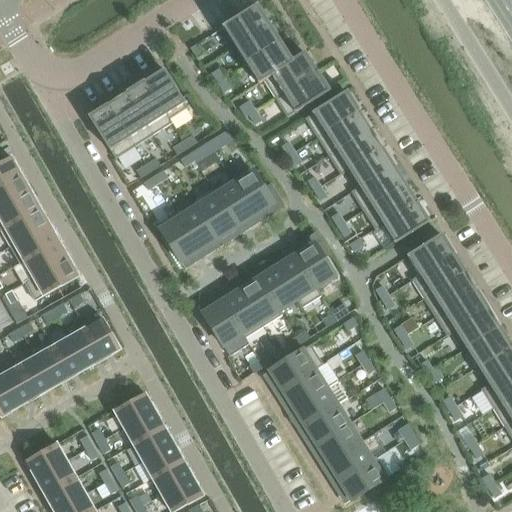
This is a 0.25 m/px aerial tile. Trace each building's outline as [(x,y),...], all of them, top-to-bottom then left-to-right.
[(235,48),(269,27),(257,8),(223,29),(235,48)] [(281,45),(269,27),(235,48),(247,67),(281,45)] [(204,55),(197,45),(190,50),(197,60),(204,55)] [(292,63),(281,45),(247,67),(259,86),(264,82),(293,64),(292,63)] [(275,100),(317,73),(305,54),(292,63),(293,64),(264,82),(275,100)] [(188,109),(164,71),(145,83),(171,125),(172,125),(169,121),(188,109)] [(225,80),(218,71),(212,75),(218,85),(225,80)] [(287,119),(329,92),(317,73),(275,100),(287,119)] [(231,90),(225,80),(218,85),(224,95),(231,90)] [(171,125),(145,83),(126,95),(153,137),(171,125)] [(317,139),(359,113),(347,94),(305,120),(317,139)] [(153,137),(126,95),(108,106),(135,148),(153,137)] [(249,102),(239,109),(245,119),(255,112),(249,102)] [(135,148),(108,106),(89,118),(116,160),(135,148)] [(255,112),(245,119),(249,117),(255,126),(262,122),(255,112)] [(368,133),(371,131),(359,113),(317,139),(329,158),(368,133)] [(380,151),(382,149),(371,131),(368,133),(329,158),(340,176),(380,151)] [(213,151),(232,139),(225,134),(209,144),(213,151)] [(193,137),(182,144),(187,150),(197,144),(193,137)] [(288,158),(294,154),(288,143),(281,148),(288,158)] [(182,144),(172,150),(177,157),(187,150),(182,144)] [(195,162),(213,151),(209,144),(190,156),(195,162)] [(394,168),(382,149),(380,151),(340,176),(341,177),(349,172),(359,188),(351,193),(352,194),(394,168)] [(294,168),(301,164),(294,154),(288,158),(294,168)] [(195,162),(190,156),(180,162),(185,169),(195,162)] [(11,158),(0,164),(0,188),(21,176),(11,158)] [(156,160),(146,167),(150,173),(160,167),(156,160)] [(146,167),(136,173),(140,180),(150,173),(146,167)] [(363,212),(405,186),(394,168),(352,194),(363,212)] [(164,172),(153,179),(158,185),(168,179),(164,172)] [(280,201),(271,186),(264,190),(253,172),(235,184),(232,180),(231,180),(255,217),(274,205),(280,201)] [(0,188),(0,210),(31,193),(21,176),(0,188)] [(313,193),(320,188),(314,178),(307,182),(313,193)] [(153,179),(143,185),(147,192),(158,185),(153,179)] [(255,217),(231,180),(213,192),(236,229),(255,217)] [(417,204),(405,186),(363,212),(375,231),(417,204)] [(320,203),(327,199),(320,188),(313,193),(320,203)] [(236,229),(213,192),(195,203),(218,240),(236,229)] [(0,210),(0,230),(1,232),(5,230),(40,210),(31,193),(0,210)] [(218,240),(195,203),(194,204),(197,208),(180,218),(177,214),(177,215),(200,252),(218,240)] [(395,245),(429,223),(417,204),(375,231),(375,232),(383,226),(395,245)] [(5,230),(1,232),(10,249),(50,226),(40,210),(5,230)] [(344,224),(338,214),(331,219),(338,228),(344,224)] [(200,252),(177,215),(157,227),(181,264),(181,263),(200,252)] [(351,234),(344,224),(338,228),(344,238),(351,234)] [(50,226),(10,249),(20,265),(24,263),(59,243),(50,226)] [(412,282),(454,256),(442,237),(408,258),(420,276),(411,282),(412,282)] [(335,278),(323,260),(330,255),(321,241),(314,245),(295,257),(321,298),(322,297),(317,289),(335,278)] [(353,254),(363,247),(359,241),(349,247),(353,254)] [(24,263),(20,265),(20,266),(24,264),(33,279),(24,284),(25,284),(33,280),(69,260),(59,243),(24,263)] [(463,276),(466,274),(454,256),(412,282),(424,301),(463,276)] [(321,298),(295,257),(277,268),(302,309),(321,298)] [(33,280),(25,284),(35,302),(79,277),(69,260),(33,280)] [(302,309),(277,268),(258,280),(282,317),(283,316),(280,312),(297,302),(302,310),(302,309)] [(475,294),(477,293),(466,274),(463,276),(424,301),(435,319),(475,294)] [(282,317),(258,280),(240,291),(263,328),(282,317)] [(381,302),(388,298),(382,287),(375,292),(381,302)] [(263,328),(240,291),(222,303),(245,340),(263,328)] [(12,292),(5,296),(11,306),(18,302),(12,292)] [(486,312),(489,311),(477,293),(475,294),(435,319),(447,337),(486,312)] [(69,302),(73,309),(84,303),(80,296),(69,302)] [(388,312),(394,308),(388,298),(381,302),(388,312)] [(245,340),(222,303),(203,315),(223,348),(242,336),(244,340),(245,340)] [(52,311),(56,318),(67,312),(63,305),(52,311)] [(336,323),(350,314),(344,305),(330,313),(332,316),(336,323)] [(42,317),(46,324),(56,318),(52,311),(42,317)] [(497,331),(500,329),(489,311),(486,312),(447,337),(447,338),(451,335),(462,353),(497,331)] [(327,329),(336,323),(332,316),(322,322),(327,329)] [(347,333),(358,326),(353,319),(343,326),(347,333)] [(120,351),(103,320),(85,330),(103,361),(120,351)] [(19,330),(23,337),(33,331),(29,324),(19,330)] [(399,341),(406,337),(400,327),(393,331),(399,341)] [(478,369),(511,347),(500,329),(497,331),(462,353),(463,354),(467,351),(478,369)] [(9,336),(13,343),(23,337),(19,330),(9,336)] [(85,330),(68,339),(86,371),(103,361),(85,330)] [(299,346),(309,339),(305,333),(295,339),(299,346)] [(406,351),(413,347),(406,337),(399,341),(406,351)] [(68,339),(52,349),(69,380),(86,371),(68,339)] [(289,352),(299,346),(295,339),(285,345),(289,352)] [(282,391),(323,365),(311,346),(270,372),(270,373),(282,391)] [(481,392),(511,372),(511,347),(478,369),(489,386),(481,391),(481,392)] [(52,349),(35,358),(53,390),(69,380),(52,349)] [(361,367),(368,362),(361,352),(355,356),(361,367)] [(263,369),(273,362),(269,356),(258,362),(263,369)] [(35,358),(18,368),(36,399),(53,390),(35,358)] [(433,371),(427,361),(420,366),(426,376),(433,371)] [(253,375),(263,369),(258,362),(248,368),(253,375)] [(367,377),(374,373),(368,362),(361,367),(367,377)] [(293,409),(326,389),(315,371),(323,366),(323,365),(282,391),(293,409)] [(18,368),(1,377),(19,409),(36,399),(18,368)] [(443,379),(437,369),(433,371),(426,376),(432,386),(443,379)] [(493,410),(511,398),(511,372),(481,392),(493,410)] [(19,409),(1,377),(0,378),(0,415),(2,419),(19,409)] [(305,428),(338,407),(326,389),(293,409),(305,428)] [(382,404),(389,400),(383,390),(376,394),(382,404)] [(155,412),(145,395),(114,412),(124,430),(155,412)] [(449,412),(455,408),(449,398),(442,402),(449,412)] [(504,429),(511,423),(511,398),(493,410),(504,429)] [(389,414),(395,410),(389,400),(382,404),(389,414)] [(316,446),(349,425),(338,407),(305,428),(316,446)] [(455,423),(462,418),(455,408),(449,412),(455,423)] [(155,412),(124,430),(133,447),(165,429),(155,412)] [(328,464),(361,444),(349,425),(316,446),(328,464)] [(404,442),(411,438),(404,427),(397,432),(404,442)] [(165,429),(133,447),(143,464),(174,446),(165,429)] [(99,431),(92,435),(98,445),(105,441),(99,431)] [(469,450),(476,446),(470,436),(463,440),(469,450)] [(87,437),(80,441),(86,452),(93,448),(87,437)] [(410,452),(417,448),(411,438),(404,442),(410,452)] [(105,441),(98,445),(104,455),(111,452),(105,441)] [(339,483),(376,459),(376,458),(372,461),(361,444),(328,464),(339,483)] [(67,463),(57,445),(25,463),(35,480),(67,463)] [(174,446),(143,464),(152,480),(184,463),(174,446)] [(476,461),(482,456),(476,446),(469,450),(476,461)] [(93,448),(86,452),(92,462),(99,458),(93,448)] [(351,502),(388,478),(376,459),(339,483),(351,502)] [(67,463),(35,480),(45,497),(76,479),(67,463)] [(184,463),(152,480),(162,497),(193,479),(184,463)] [(118,464),(111,468),(117,478),(124,474),(118,464)] [(106,471),(99,475),(105,485),(112,481),(106,471)] [(124,474),(117,478),(123,489),(130,485),(124,474)] [(487,490),(494,486),(488,476),(481,480),(487,490)] [(76,479),(45,497),(53,511),(57,511),(86,496),(76,479)] [(176,511),(203,497),(193,479),(162,497),(170,511),(176,511)] [(112,481),(105,485),(111,496),(118,492),(112,481)] [(494,500),(500,496),(494,486),(487,490),(494,500)] [(94,511),(86,496),(57,511),(94,511)] [(137,497),(130,501),(136,511),(143,508),(137,497)] [(375,511),(370,503),(354,511),(375,511)]
